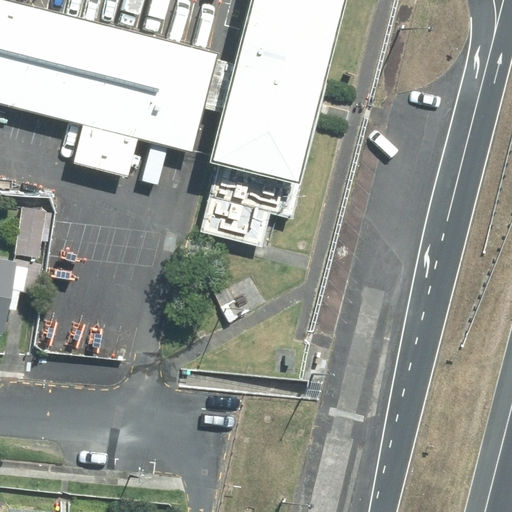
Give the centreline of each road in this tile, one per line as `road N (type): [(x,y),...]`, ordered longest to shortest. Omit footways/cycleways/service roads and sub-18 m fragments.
road 1 (motorway): [(383,511),(511,0)]
road 2 (residential): [(0,409),(167,427),(187,440),(198,464),(197,511)]
